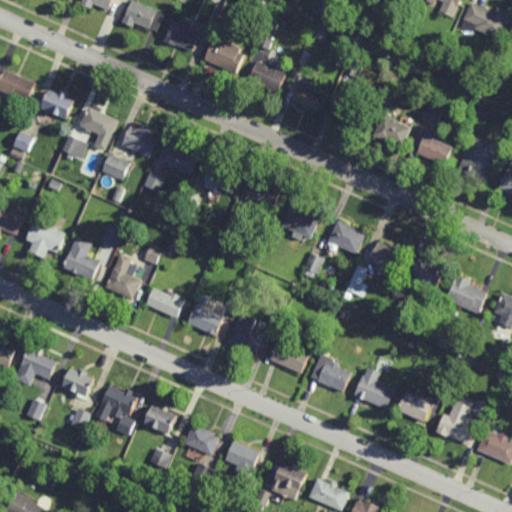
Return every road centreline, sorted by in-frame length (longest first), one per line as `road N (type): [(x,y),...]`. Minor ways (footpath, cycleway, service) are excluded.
road 1 (residential): [(511,245),(0,18)]
road 2 (residential): [(504,511),(0,287)]
